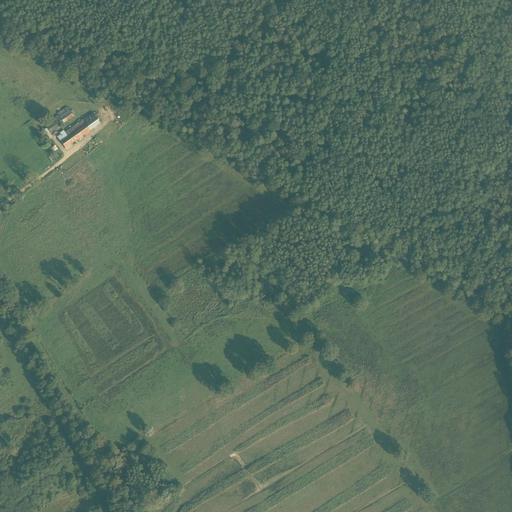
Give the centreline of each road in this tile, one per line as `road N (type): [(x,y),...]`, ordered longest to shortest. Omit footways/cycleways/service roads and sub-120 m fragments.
road 1 (track): [(0,280),(136,511)]
road 2 (track): [(0,206),(110,115)]
